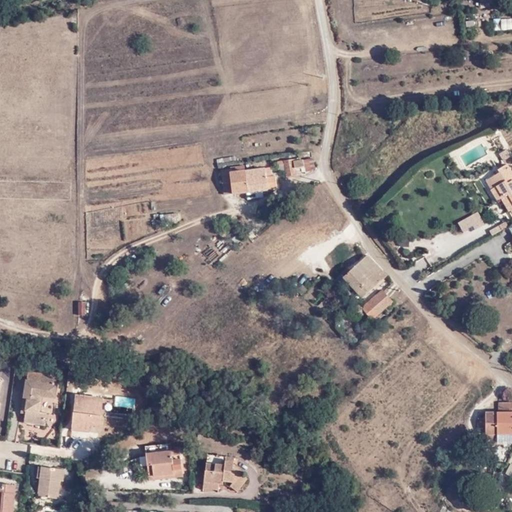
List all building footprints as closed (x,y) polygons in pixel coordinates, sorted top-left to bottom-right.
[(303,161),(304,172),(305,175),(314,168),(313,159),(303,161)] [(285,177),(296,176),(296,168),(300,167),(300,172),(304,172),(303,161),(293,161),(293,160),(283,161),(284,171),(285,177)] [(511,209),(511,173),(507,164),(498,170),(500,173),(495,176),(494,184),(497,189),(493,192),(500,204),(504,201),(510,210),(511,209)] [(232,193),(268,189),(267,187),(276,186),(275,175),(271,176),(265,176),(264,168),(230,172),(230,170),(221,171),(223,183),(231,182),(232,193)] [(486,181),(493,192),(497,189),(494,184),(495,176),(486,181)] [(224,193),(232,193),(231,182),(223,183),(224,193)] [(343,278),(362,298),(385,276),(366,255),(343,278)] [(371,319),(391,301),(382,290),(362,308),(358,304),(353,309),(360,317),(365,313),(371,319)] [(360,317),(353,309),(348,314),(355,321),(360,317)] [(28,371),(23,402),(27,403),(26,414),(24,422),(44,425),(47,413),(39,412),(41,396),(55,397),(58,376),(28,371)] [(73,430),(80,430),(89,432),(91,424),(100,425),(103,398),(77,395),(73,430)] [(511,402),(497,402),(496,411),(484,411),(484,417),(477,417),(477,434),(485,434),(495,434),(495,444),(501,444),(501,442),(511,441),(511,402)] [(495,434),(485,434),(485,443),(495,444),(495,434)] [(146,445),(147,465),(152,464),(153,479),(180,477),(178,451),(170,451),(169,443),(146,445)] [(203,483),(219,484),(223,484),(223,481),(233,482),(230,486),(238,492),(246,479),(241,475),(243,472),(233,466),(234,458),(206,455),(203,483)] [(62,469),(42,466),(41,478),(39,496),(58,498),(62,469)] [(0,511),(13,511),(16,485),(4,484),(3,487),(0,486),(0,511)] [(496,510),(499,511),(511,511),(511,503),(505,498),(496,510)]
